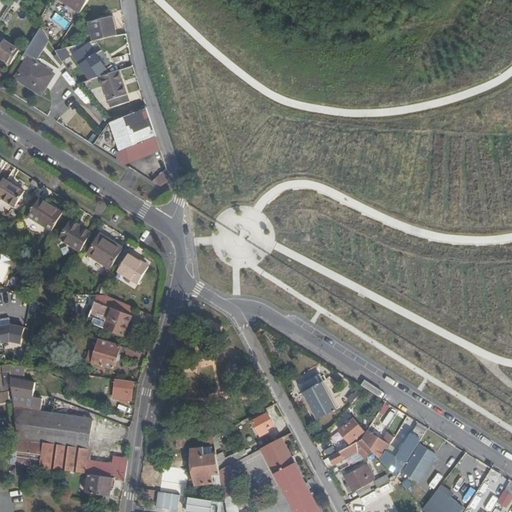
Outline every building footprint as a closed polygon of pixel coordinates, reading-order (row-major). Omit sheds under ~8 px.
[(81,13),(89,0),(62,0),(62,1),(81,13)] [(48,37),(48,38),(57,32),(46,17),(39,22),(42,27),(48,37)] [(93,42),(118,36),(113,17),(89,22),(90,28),(92,35),(93,42)] [(33,61),(48,37),(42,27),(23,56),(28,59),(16,78),(42,94),(54,74),(33,61)] [(0,58),(10,65),(20,49),(3,38),(0,42),(0,58)] [(100,77),(101,77),(100,74),(107,69),(89,44),(78,52),(81,57),(77,59),(91,80),(100,77)] [(100,77),(111,108),(128,102),(119,71),(101,77),(100,77)] [(155,138),(148,111),(111,124),(121,150),(155,138)] [(155,138),(121,150),(127,165),(160,153),(155,138)] [(168,184),(165,172),(153,183),(162,189),(168,184)] [(23,191),(0,176),(0,198),(1,197),(14,205),(23,191)] [(51,232),(64,212),(41,198),(29,218),(51,232)] [(60,237),(81,251),(91,233),(71,220),(60,237)] [(110,269),(122,249),(107,239),(106,241),(100,237),(89,255),(110,269)] [(0,246),(0,284),(3,285),(15,252),(0,246)] [(137,283),(147,267),(128,255),(119,271),(137,283)] [(88,322),(123,336),(131,317),(96,303),(88,322)] [(2,343),(10,341),(21,344),(25,328),(11,325),(0,327),(0,345),(2,345),(2,343)] [(99,339),(92,362),(114,368),(121,346),(99,339)] [(48,398),(33,396),(35,381),(23,380),(21,366),(9,364),(10,372),(12,387),(14,407),(46,411),(48,398)] [(5,388),(12,387),(10,372),(3,372),(5,388)] [(114,389),(113,397),(131,400),(133,385),(115,383),(114,389)] [(337,410),(323,383),(305,392),(319,420),(337,410)] [(125,478),(127,460),(116,459),(115,465),(88,461),(93,418),(91,418),(92,412),(61,400),(60,402),(59,413),(46,411),(14,407),(15,414),(18,439),(16,464),(89,474),(113,477),(125,478)] [(261,436),(269,432),(268,429),(275,425),(268,413),(253,421),(261,436)] [(351,443),(365,432),(354,419),(340,430),(351,443)] [(388,451),(397,435),(391,432),(385,442),(368,431),(362,440),(373,452),(376,456),(382,462),(388,451)] [(420,444),(422,440),(414,435),(412,434),(398,458),(388,451),(382,462),(397,478),(398,479),(402,472),(420,444)] [(295,511),(319,511),(313,501),(315,500),(306,482),(304,483),(281,439),(262,449),(295,511)] [(362,440),(330,457),(335,466),(359,453),(361,455),(365,460),(373,452),(362,440)] [(435,454),(420,444),(402,472),(418,482),(435,454)] [(222,489),(219,471),(216,453),(204,456),(203,448),(192,450),(198,485),(214,483),(215,490),(222,489)] [(216,453),(219,471),(231,465),(228,458),(224,460),(222,452),(216,453)] [(359,453),(335,466),(337,469),(361,455),(359,453)] [(231,465),(219,471),(222,489),(223,497),(236,495),(231,465)] [(373,482),(369,477),(372,475),(367,466),(345,478),(353,493),(373,482)] [(113,477),(89,474),(86,492),(110,495),(113,477)] [(378,489),(391,484),(388,476),(375,480),(378,489)] [(511,484),(510,483),(503,495),(511,500),(511,499),(511,484)] [(459,511),(463,508),(438,489),(423,509),(427,511),(459,511)] [(180,510),(180,493),(159,492),(158,509),(180,510)] [(350,502),(353,511),(364,511),(374,508),(369,494),(350,502)] [(224,501),(226,511),(239,511),(236,495),(223,497),(224,501)] [(190,511),(214,511),(215,500),(192,497),(190,511)]
